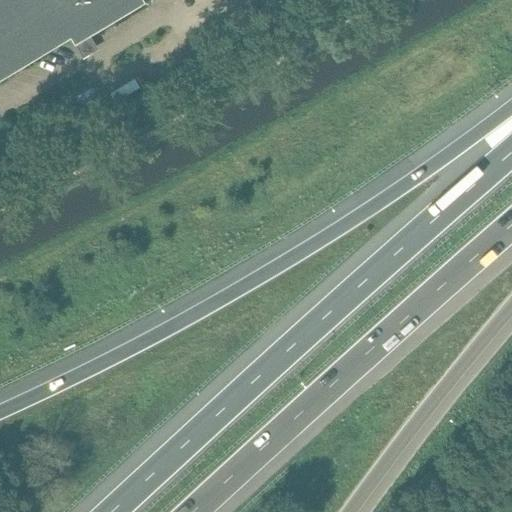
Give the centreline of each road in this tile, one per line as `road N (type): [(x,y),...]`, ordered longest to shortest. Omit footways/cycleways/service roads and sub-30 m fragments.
road 1 (motorway): [(511,110),(299,255),(0,412)]
road 2 (motorway): [(511,150),(113,511)]
road 3 (motorway): [(197,511),(511,224)]
road 4 (motorway): [(348,511),(511,309)]
